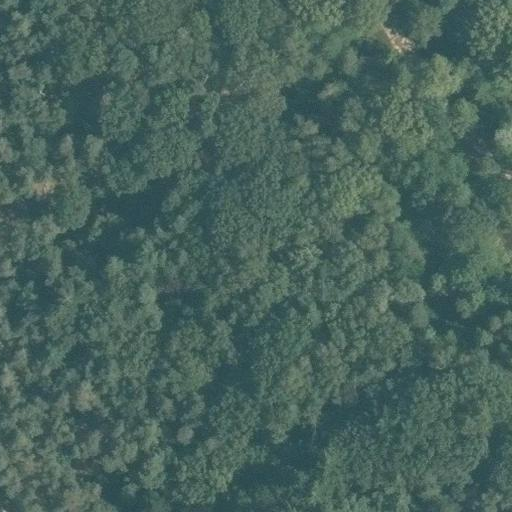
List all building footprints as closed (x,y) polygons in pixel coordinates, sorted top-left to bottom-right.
[(82,120),(86,132),(95,129),(92,117),(82,120)] [(162,325),(171,349),(182,345),(172,321),(162,325)] [(276,429),(273,425),(262,434),(267,442),(283,431),(280,427),(276,429)] [(247,461),(231,473),(239,484),(256,473),(253,469),(254,468),(251,464),(250,465),(247,461)] [(468,494),(457,511),(471,511),(479,500),(468,494)]
